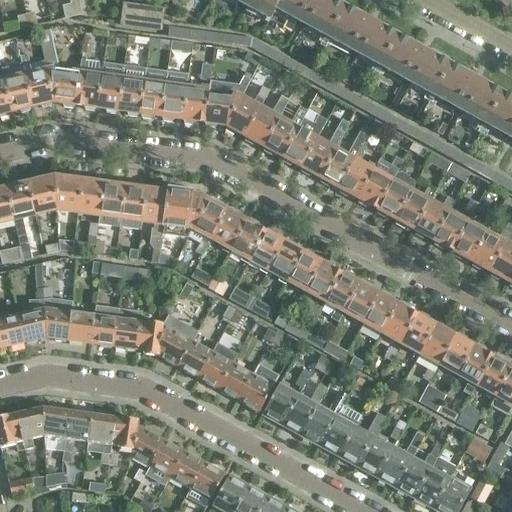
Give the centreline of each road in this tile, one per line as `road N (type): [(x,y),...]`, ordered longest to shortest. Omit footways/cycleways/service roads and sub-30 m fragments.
road 1 (residential): [(511,324),(220,160),(56,139),(0,153)]
road 2 (residential): [(365,511),(146,391),(52,377),(0,387)]
road 3 (residential): [(406,0),(511,59)]
